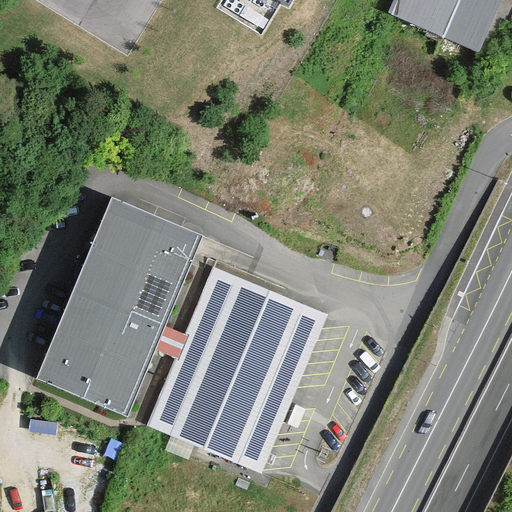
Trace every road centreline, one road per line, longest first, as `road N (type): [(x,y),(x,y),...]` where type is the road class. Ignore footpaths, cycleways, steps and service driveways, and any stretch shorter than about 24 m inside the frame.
road 1 (unknown): [(417,296),(136,181),(106,176),(68,219),(4,359)]
road 2 (motorway): [(511,259),(383,511)]
road 3 (primary): [(511,271),(392,511)]
road 4 (unknown): [(417,296),(306,511)]
road 5 (unknown): [(511,103),(472,170),(417,296)]
road 6 (motorway): [(446,511),(511,381)]
